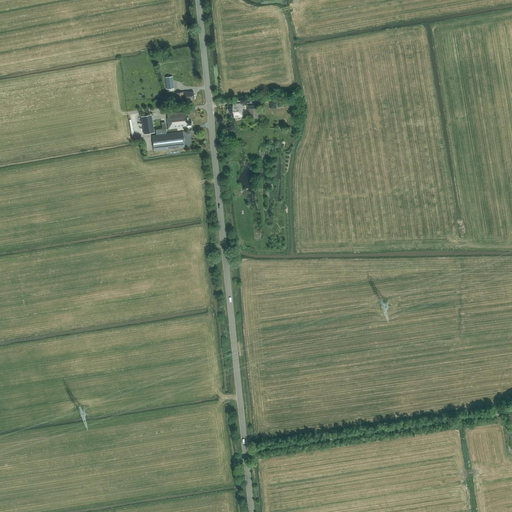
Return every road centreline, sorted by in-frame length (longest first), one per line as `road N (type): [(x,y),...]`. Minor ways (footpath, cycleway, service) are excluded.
road 1 (tertiary): [(246,451),(198,0)]
road 2 (unclassified): [(246,451),(501,412)]
